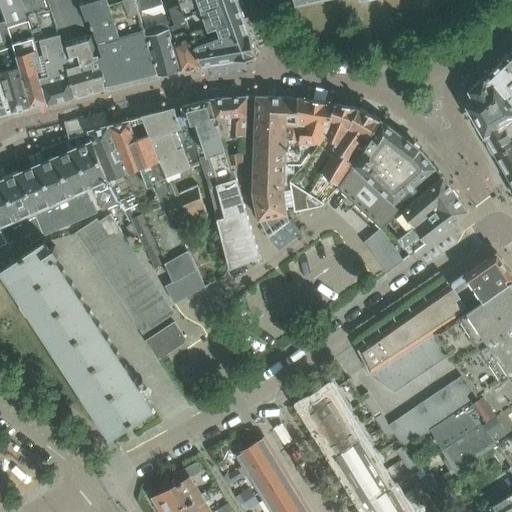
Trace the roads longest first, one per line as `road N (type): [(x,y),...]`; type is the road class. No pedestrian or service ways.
road 1 (residential): [(511,237),(499,218),(260,391)]
road 2 (residential): [(357,248),(327,221),(269,260),(208,302),(213,345)]
road 3 (residential): [(213,345),(357,248)]
road 4 (residential): [(240,401),(90,486)]
road 5 (residential): [(260,391),(334,511)]
road 6 (tertiary): [(90,486),(59,445),(0,399)]
